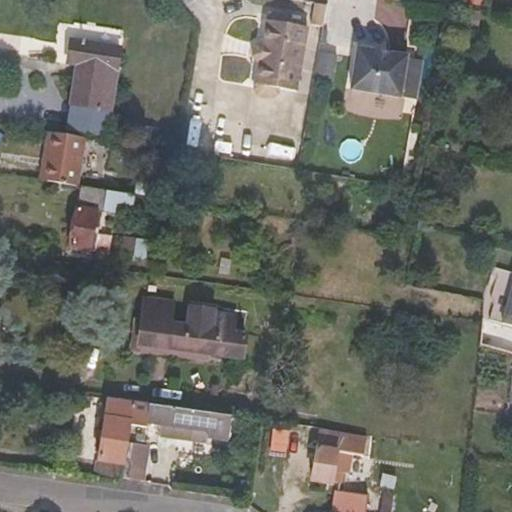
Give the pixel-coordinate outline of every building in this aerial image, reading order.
[(317,3),(314,19),(326,21),(328,5),(317,3)] [(298,94),(309,30),(289,26),(290,21),(287,18),(271,15),(269,17),(268,23),(267,23),(265,45),(261,45),(256,49),(254,60),(258,65),(260,65),(256,93),(259,98),(275,101),(280,97),(281,91),(298,94)] [(121,51),(74,43),(69,67),(79,69),(74,106),(112,111),(121,51)] [(339,52),(321,49),(317,76),(334,79),(339,52)] [(406,72),(357,64),(350,104),(399,113),(406,72)] [(42,182),(80,188),(88,139),(50,133),(42,182)] [(158,156),(141,153),(137,172),(155,173),(158,156)] [(104,212),(108,192),(83,188),(72,249),(93,252),(100,212),(104,212)] [(132,217),(136,197),(108,192),(104,212),(132,217)] [(145,241),(126,238),(123,256),(141,259),(145,241)] [(193,309),(192,312),(190,327),(174,325),(176,309),(178,295),(140,290),(135,320),(144,322),(141,346),(244,359),(247,335),(235,333),(237,318),(216,315),(216,312),(193,309)] [(190,327),(192,312),(176,309),(174,325),(190,327)] [(148,423),(150,405),(133,402),(110,399),(96,479),(122,483),(132,425),(147,427),(148,423)] [(232,416),(150,405),(148,423),(163,426),(161,437),(207,443),(208,437),(228,440),(232,416)] [(368,438),(321,429),(316,456),(308,455),(307,465),(315,467),(313,481),(332,484),(334,472),(349,474),(355,455),(363,457),(368,438)] [(150,446),(135,444),(130,479),(145,481),(150,446)] [(336,491),(333,511),(366,511),(368,495),(336,491)]
